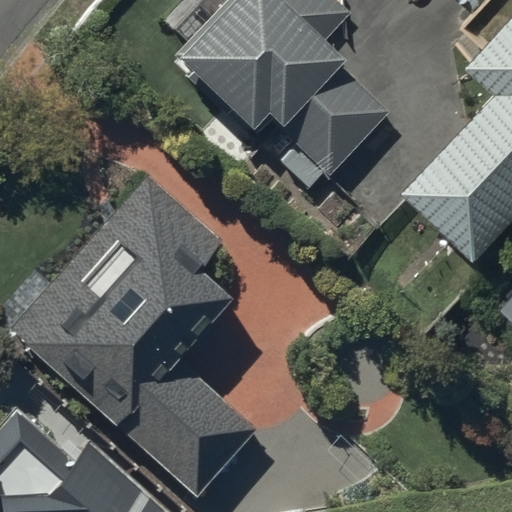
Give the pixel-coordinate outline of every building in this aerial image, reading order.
[(345,11),(333,0),(219,0),(169,51),(244,124),(258,110),(293,144),(278,159),(308,188),(387,107),(318,40),(345,11)] [(466,0),(479,11),(488,0),(466,0)] [(511,219),(511,11),(467,59),(500,90),(409,184),(480,252),(511,219)] [(62,266),(5,328),(47,366),(54,358),(73,375),(68,382),(189,492),(252,424),(170,349),(222,293),(192,265),(215,239),(144,175),(98,225),(94,221),(57,261),(62,266)] [(165,511),(85,438),(66,457),(14,411),(13,411),(0,423),(0,511),(165,511)]
